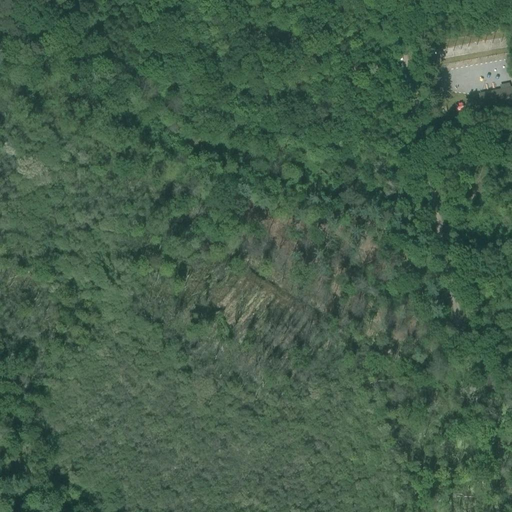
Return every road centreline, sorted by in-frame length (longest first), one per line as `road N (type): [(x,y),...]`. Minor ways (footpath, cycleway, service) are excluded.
road 1 (track): [(500,511),(402,0)]
road 2 (track): [(48,0),(48,34),(6,120)]
